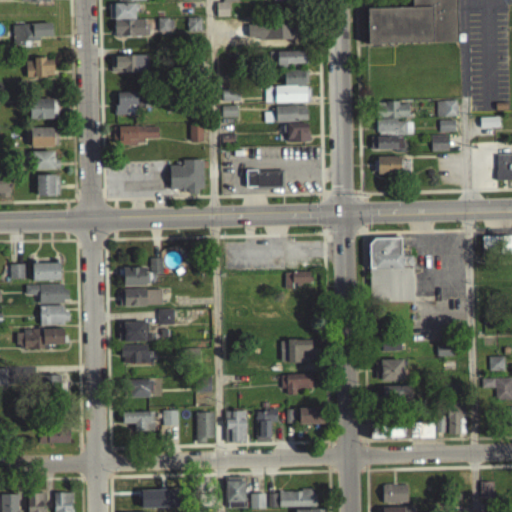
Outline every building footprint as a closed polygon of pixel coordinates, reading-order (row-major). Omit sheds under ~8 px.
[(237,0),(220,0),(221,8),(215,8),(215,22),(228,22),(227,7),(237,7),(237,0)] [(409,0),(410,3),(409,3),(409,12),(364,13),(365,49),(456,47),(462,47),(462,39),(455,39),(454,0),(409,0)] [(107,10),(112,10),(112,8),(132,8),(132,9),(135,9),(135,17),(133,17),(133,24),(112,24),(112,23),(108,23),(107,10)] [(199,23),(185,23),(186,37),(200,37),(199,23)] [(157,24),(157,37),(171,37),(171,24),(157,24)] [(11,30),(11,51),(22,50),(22,46),(37,46),(37,42),(50,42),(50,29),(11,30)] [(275,56),(275,73),(286,73),(285,69),(304,69),(304,56),(275,56)] [(145,61),(109,61),(109,78),(146,78),(145,61)] [(24,64),(24,82),(52,82),(52,64),(24,64)] [(282,90),(306,91),(306,76),(282,75),(282,90)] [(263,108),(308,107),(308,91),(263,92),(263,108)] [(238,106),(237,95),(220,95),(221,106),(238,106)] [(143,119),(143,98),(114,98),(114,120),(143,119)] [(455,121),(455,106),(435,106),(435,122),(455,121)] [(406,107),(376,108),(376,124),(407,123),(406,107)] [(493,116),(493,108),(505,107),(505,116),(493,116)] [(220,112),(220,123),(235,122),(235,111),(220,112)] [(305,111),(273,111),(273,119),(264,119),(264,128),(305,127),(305,111)] [(479,133),(497,132),(497,122),(478,123),(479,133)] [(374,139),(410,138),(410,125),(374,126),(374,139)] [(454,137),(453,125),(437,126),(438,138),(454,137)] [(306,128),(286,129),(286,147),(307,146),(306,128)] [(200,147),(201,130),(188,130),(187,147),(200,147)] [(142,149),(143,144),(156,144),(156,132),(112,132),(112,149),(142,149)] [(56,133),(29,133),(29,152),(56,152),(56,133)] [(446,141),(429,141),(429,156),(446,156),(446,141)] [(369,142),(369,156),(403,156),(402,142),(369,142)] [(52,157),(30,157),(31,175),(58,175),(58,165),(52,165),(52,157)] [(511,159),(495,160),(495,186),(511,185),(511,159)] [(398,162),(375,162),(375,180),(398,180),(398,162)] [(168,171),(168,197),(201,196),(201,165),(180,165),(180,171),(168,171)] [(244,193),(280,192),(279,176),(244,176),(244,193)] [(58,201),(57,180),(35,180),(35,202),(58,201)] [(0,181),(0,202),(9,203),(9,182),(0,181)] [(481,242),(481,260),(511,259),(511,241),(481,242)] [(399,244),(367,245),(369,307),(412,306),(411,261),(399,262),(399,244)] [(160,279),(160,263),(148,264),(148,279),(160,279)] [(31,287),(59,286),(58,268),(30,269),(31,287)] [(7,270),(8,284),(22,284),(22,270),(7,270)] [(121,291),(146,291),(145,272),(121,273),(121,291)] [(309,277),(283,278),(284,294),(309,293),(309,277)] [(37,309),(65,308),(64,289),(23,290),(24,301),(37,301),(37,309)] [(121,311),(159,311),(159,295),(121,295),(121,311)] [(38,330),(65,330),(65,311),(38,311),(38,330)] [(156,330),(171,330),(171,314),(156,315),(156,330)] [(144,327),(121,328),(122,348),(144,347),(144,327)] [(61,334),(21,335),(21,354),(47,354),(47,350),(62,350),(61,334)] [(279,345),(279,368),(310,367),(309,345),(279,345)] [(398,347),(380,348),(380,357),(399,356),(398,347)] [(119,351),(120,369),(149,368),(149,350),(119,351)] [(451,361),(451,351),(435,351),(435,362),(451,361)] [(503,362),(487,362),(487,376),(503,376),(503,362)] [(379,387),(403,386),(402,364),(378,365),(379,387)] [(310,393),(310,380),(279,379),(279,394),(284,394),(284,400),(295,400),(295,393),(310,393)] [(62,380),(37,381),(38,400),(62,399),(62,380)] [(195,397),(209,397),(209,382),(195,383),(195,397)] [(493,393),(493,406),(511,405),(511,383),(480,384),(480,394),(493,393)] [(149,403),(149,384),(125,384),(125,403),(149,403)] [(379,391),(379,407),(415,407),(414,391),(379,391)] [(446,440),(464,439),(463,408),(445,408),(446,440)] [(319,429),(319,413),(297,413),(297,430),(319,429)] [(269,428),(275,428),(275,416),(255,415),(254,445),(269,445),(269,428)] [(175,416),(160,416),(161,431),(176,431),(175,416)] [(229,448),(244,448),(243,416),(223,417),(224,435),(229,435),(229,448)] [(121,429),(133,429),(133,437),(152,437),(152,417),(120,418),(121,429)] [(212,446),(212,418),(194,418),(194,446),(212,446)] [(432,443),(432,428),(368,429),(369,444),(432,443)] [(68,448),(68,435),(37,436),(37,449),(68,448)] [(225,511),(243,511),(243,486),(225,487),(225,511)] [(478,504),(492,503),(492,487),(478,487),(478,504)] [(381,508),(406,508),(406,490),(380,490),(381,508)] [(313,511),(313,497),(266,496),(266,511),(313,511)] [(70,511),(71,498),(52,498),(52,511),(70,511)] [(17,511),(17,499),(0,499),(0,511),(17,511)] [(44,511),(44,499),(26,499),(25,511),(44,511)] [(263,511),(263,499),(248,499),(248,511),(263,511)]
